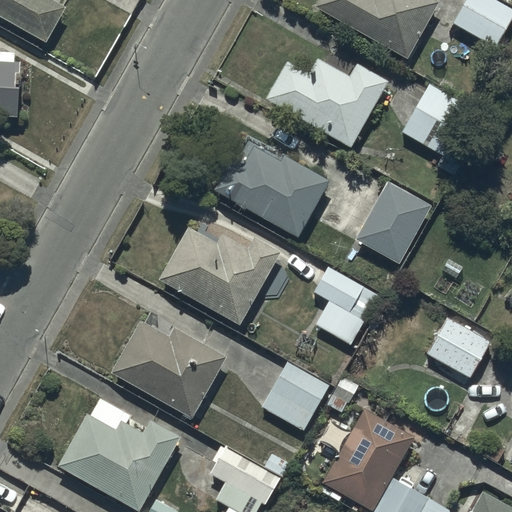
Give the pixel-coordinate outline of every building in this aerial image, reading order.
[(0,0),(0,13),(45,38),(64,2),(59,0),(0,0)] [(316,0),(315,2),(408,53),(436,0),(316,0)] [(511,14),(511,4),(503,0),(462,0),(452,20),(495,45),(511,14)] [(0,112),(17,113),(20,59),(14,59),(13,48),(0,47),(0,112)] [(287,57),(266,94),(351,143),(388,78),(356,60),(349,73),(317,54),(308,69),(287,57)] [(483,111),(428,81),(401,130),(455,160),(483,111)] [(213,184),(298,233),(330,176),(283,150),(279,158),(253,143),(243,160),(230,153),(213,184)] [(388,178),(356,236),(399,261),(432,202),(388,178)] [(188,222),(158,275),(240,321),(281,249),(254,234),(247,245),(222,231),(217,239),(188,222)] [(327,263),(313,288),(372,322),(386,297),(327,263)] [(491,338),(445,313),(424,352),(470,377),(491,338)] [(152,325),(139,318),(110,369),(191,415),(225,354),(157,316),(152,325)] [(329,381),(287,358),(262,404),(304,428),(329,381)] [(343,412),(359,382),(342,373),(326,403),(343,412)] [(132,413),(100,395),(90,412),(86,410),(57,461),(139,507),(180,434),(149,417),(142,430),(127,421),(132,413)] [(320,438),(339,449),(322,478),(373,507),(414,434),(363,405),(350,429),(331,418),(320,438)] [(209,469),(225,479),(214,497),(228,506),(224,511),(255,511),(262,501),(264,502),(280,476),(225,443),(209,469)] [(388,511),(416,511),(427,494),(396,476),(378,506),(388,511)] [(511,511),(511,504),(481,488),(468,511),(511,511)] [(427,494),(416,511),(448,511),(451,508),(427,494)] [(156,496),(147,511),(174,511),(177,506),(156,496)]
